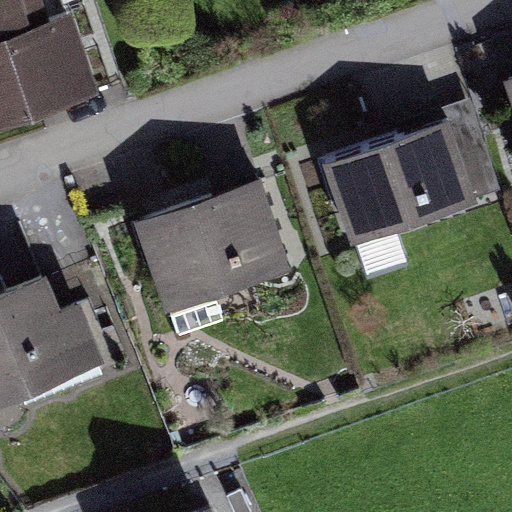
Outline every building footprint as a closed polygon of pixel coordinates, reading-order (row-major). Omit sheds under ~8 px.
[(0,0),(0,120),(101,87),(79,21),(71,0),(0,0)] [(511,66),(502,70),(511,98),(511,66)] [(455,111),(317,157),(349,252),(487,206),(455,111)] [(141,209),(168,294),(287,256),(260,171),(141,209)] [(0,278),(0,407),(115,361),(71,251),(0,278)]
